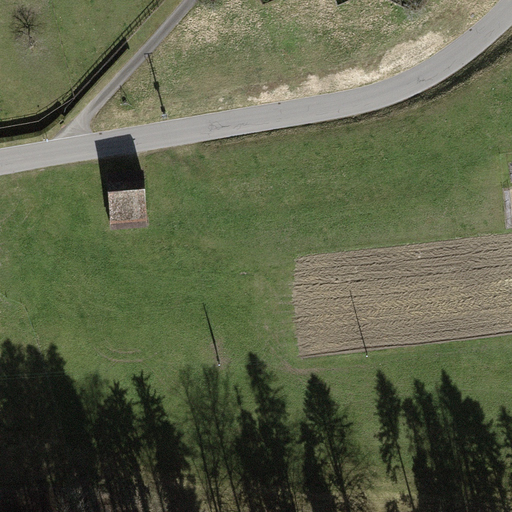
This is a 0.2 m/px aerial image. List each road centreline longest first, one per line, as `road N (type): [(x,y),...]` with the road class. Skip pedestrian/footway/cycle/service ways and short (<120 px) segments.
road 1 (unclassified): [(0,162),(370,98),(445,63),(511,6)]
road 2 (track): [(58,152),(191,0)]
